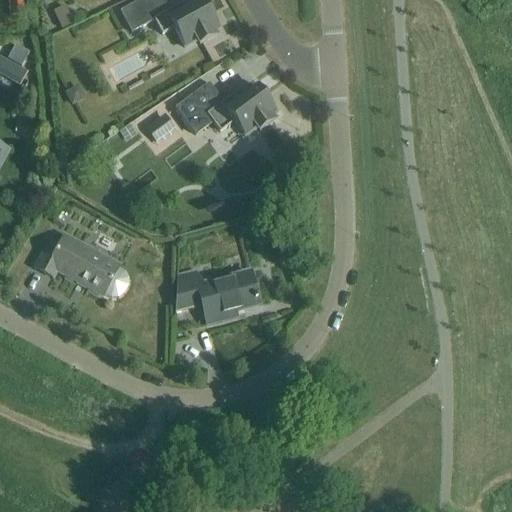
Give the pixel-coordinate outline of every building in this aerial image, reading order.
[(22,0),(8,0),(10,17),(24,15),(22,0)] [(162,0),(144,0),(119,14),(131,35),(154,22),(162,37),(174,30),(184,50),(197,43),(200,47),(218,37),(215,33),(220,30),(204,2),(190,10),(186,3),(169,12),(162,0)] [(65,7),(53,13),(61,30),(73,24),(65,7)] [(245,98),(240,91),(223,104),(208,85),(175,110),(195,137),(213,124),(220,134),(234,124),(244,138),(256,129),(259,133),(276,121),(273,117),(277,114),(263,95),(258,98),(254,91),(245,98)] [(174,128),(167,119),(148,133),(155,142),(174,128)] [(117,270),(118,269),(63,238),(57,248),(48,243),(34,269),(53,280),(56,273),(102,298),(103,296),(110,300),(117,299),(123,295),(127,288),(128,280),(124,274),(117,270)] [(249,273),(203,285),(194,271),(176,276),(174,314),(193,309),(192,303),(200,301),(205,320),(258,307),(249,273)]
